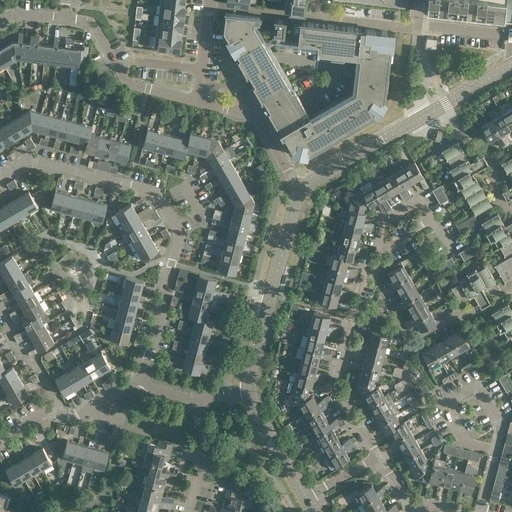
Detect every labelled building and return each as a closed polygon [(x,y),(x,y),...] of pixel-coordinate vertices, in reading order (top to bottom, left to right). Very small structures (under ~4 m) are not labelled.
[(291,10),(303,11),(304,0),(285,0),(284,9),(286,9),(291,10)] [(428,0),(427,13),(437,14),(438,0),(428,0)] [(438,0),(437,14),(446,15),(448,0),(438,0)] [(448,0),(446,15),(456,16),(457,0),(448,0)] [(457,0),(456,16),(465,17),(467,0),(457,0)] [(467,0),(465,17),(475,18),(477,0),(467,0)] [(477,0),(475,18),(485,19),(487,1),(482,0),(477,0)] [(485,19),(495,20),(497,2),(487,1),(485,19)] [(497,2),(495,20),(504,21),(506,3),(497,2)] [(160,3),(159,14),(184,17),(185,6),(184,6),(160,3)] [(280,132),(294,123),(309,115),(256,24),(257,23),(259,23),(260,17),(225,13),(223,31),(229,40),(227,41),(248,77),(254,87),(253,87),(257,93),(258,94),(257,94),(260,100),(261,99),(280,132)] [(182,28),(184,17),(159,14),(158,26),(182,28)] [(274,19),(273,33),(283,34),(285,20),(282,20),(282,19),(282,20),(278,19),(277,19),(274,19)] [(297,44),(317,46),(320,24),(314,23),(307,22),(307,23),(300,22),(297,44)] [(320,24),(317,46),(317,52),(336,54),(340,26),(333,26),(334,25),(327,24),(327,25),(320,24)] [(158,26),(156,35),(181,38),(181,34),(182,34),(182,29),(182,28),(158,26)] [(336,54),(357,56),(360,29),(353,28),(353,27),(347,27),(340,26),(336,54)] [(366,64),(359,64),(356,86),(359,86),(359,88),(355,95),(359,103),(374,113),(377,115),(382,107),(382,106),(378,104),(381,100),(385,102),(386,101),(383,99),(384,98),(385,89),(384,89),(381,88),(382,82),(387,83),(382,82),(383,76),(385,76),(386,77),(388,59),(387,59),(385,59),(386,48),(392,49),(393,39),(392,39),(387,39),(388,33),(390,33),(393,33),(393,34),(394,34),(394,33),(387,32),(387,31),(381,31),(365,29),(364,35),(360,35),(361,28),(360,28),(360,29),(357,56),(358,56),(358,54),(362,55),(363,50),(368,50),(366,64)] [(17,58),(20,59),(22,42),(23,34),(19,33),(18,41),(14,41),(6,45),(15,60),(17,58)] [(22,42),(20,59),(32,60),(35,35),(31,34),(30,43),(22,42)] [(32,60),(44,61),(46,45),(38,44),(39,35),(35,35),(32,60)] [(181,38),(156,35),(154,47),(162,48),(166,49),(166,48),(180,50),(181,38)] [(46,45),(44,61),(55,63),(57,46),(58,38),(54,37),(53,46),(46,45)] [(436,50),(438,39),(426,37),(425,48),(436,50)] [(55,63),(67,64),(70,39),(66,39),(65,47),(57,46),(55,63)] [(70,39),(67,64),(79,66),(80,63),(85,63),(86,56),(80,55),(81,49),(73,48),(74,40),(70,39)] [(15,60),(6,45),(0,48),(0,59),(4,66),(15,60)] [(100,89),(105,86),(103,83),(99,76),(94,78),(100,89)] [(286,134),(282,137),(287,134),(293,144),(291,152),(300,154),(299,154),(305,156),(306,156),(307,156),(308,151),(309,152),(324,143),(324,142),(323,140),(332,134),(335,139),(335,138),(332,134),(337,131),(339,133),(339,134),(355,125),(354,124),(353,122),(358,119),(360,124),(361,123),(358,119),(363,116),(365,118),(365,119),(374,114),(374,113),(359,103),(355,95),(353,96),(351,94),(319,113),(323,119),(310,126),(305,118),(310,116),(309,115),(294,123),(280,132),(276,134),(277,135),(284,131),(286,134)] [(511,108),(502,114),(510,129),(511,128),(511,108)] [(30,110),(24,113),(33,129),(38,130),(43,113),(30,110)] [(24,113),(16,118),(25,134),(33,129),(24,113)] [(52,116),(43,113),(38,130),(48,133),(52,116)] [(491,120),(506,145),(508,144),(509,142),(504,133),(510,129),(502,114),(491,120)] [(63,118),(52,116),(48,133),(58,136),(63,118)] [(6,124),(15,140),(25,134),(16,118),(6,124)] [(73,121),(63,118),(58,136),(68,138),(73,121)] [(481,127),(489,141),(496,137),(502,147),(503,147),(506,145),(491,120),(481,127)] [(82,123),(73,121),(68,138),(77,141),(82,123)] [(77,141),(87,143),(88,143),(90,133),(92,126),(82,123),(77,141)] [(6,124),(0,127),(0,136),(5,145),(15,140),(6,124)] [(148,128),(143,146),(155,149),(159,132),(148,128)] [(155,149),(165,152),(169,134),(159,132),(155,149)] [(191,132),(189,139),(190,140),(187,150),(198,153),(203,136),(191,132)] [(88,143),(87,143),(85,150),(96,153),(100,136),(90,133),(88,143)] [(165,152),(175,154),(179,137),(169,134),(165,152)] [(111,139),(100,136),(96,153),(106,156),(111,139)] [(203,136),(198,153),(207,155),(208,156),(212,138),(203,136)] [(30,137),(27,139),(32,148),(36,146),(30,137)] [(179,137),(175,154),(185,157),(187,150),(190,140),(189,139),(179,137)] [(218,140),(212,138),(208,156),(210,160),(225,151),(218,140)] [(121,141),(111,139),(106,156),(116,159),(121,141)] [(447,159),(462,149),(457,140),(441,150),(447,159)] [(131,144),(121,141),(116,159),(127,161),(131,144)] [(447,159),(452,168),(466,161),(468,159),(462,149),(447,159)] [(215,169),(230,160),(225,151),(210,160),(215,169)] [(471,169),(468,171),(471,175),(488,165),(483,155),(468,164),(471,169)] [(507,172),(509,170),(511,168),(511,156),(501,162),(507,172)] [(236,169),(230,160),(215,169),(220,178),(236,169)] [(423,187),(426,188),(429,186),(424,179),(425,179),(414,161),(403,168),(411,182),(418,178),(423,187)] [(450,169),(455,178),(468,171),(471,169),(468,164),(466,161),(452,168),(450,169)] [(267,172),(263,165),(257,168),(262,176),(267,172)] [(405,186),(411,182),(403,168),(393,174),(407,199),(410,197),(411,195),(405,186)] [(236,169),(220,178),(226,187),(241,178),(236,169)] [(473,179),(471,175),(468,171),(455,178),(452,179),(458,189),(460,187),(460,186),(473,179)] [(393,174),(383,180),(391,194),(397,191),(403,200),(405,200),(407,199),(393,174)] [(460,187),(465,196),(481,187),(475,177),(473,179),(460,186),(460,187)] [(246,187),(241,178),(226,187),(231,196),(246,187)] [(391,194),(383,180),(372,186),(387,211),(389,209),(390,207),(385,198),(391,194)] [(440,185),(435,188),(432,190),(440,203),(448,199),(440,185)] [(372,186),(362,192),(369,205),(370,207),(377,203),(382,212),(384,212),(387,211),(372,186)] [(511,186),(502,192),(507,201),(511,198),(511,186)] [(246,187),(231,196),(236,204),(251,195),(246,187)] [(465,196),(471,205),(486,196),(481,187),(465,196)] [(51,207),(62,210),(66,193),(55,190),(51,207)] [(362,192),(361,190),(350,196),(347,208),(349,209),(363,212),(364,208),(369,205),(362,192)] [(19,197),(28,213),(38,207),(29,191),(19,197)] [(66,193),(62,210),(72,213),(76,196),(66,193)] [(255,202),(251,195),(236,204),(234,209),(251,214),(255,202)] [(72,213),(82,216),(87,199),(76,196),(72,213)] [(491,205),(486,196),(471,205),(476,214),(491,205)] [(19,218),(28,213),(19,197),(10,202),(19,218)] [(82,216),(93,219),(97,201),(87,199),(82,216)] [(107,204),(97,201),(93,219),(103,221),(107,204)] [(10,202),(1,207),(10,223),(19,218),(10,202)] [(122,223),(137,214),(131,204),(116,213),(122,223)] [(0,225),(2,228),(10,223),(1,207),(0,208),(0,225)] [(249,224),(251,214),(234,209),(231,219),(249,224)] [(349,209),(346,220),(373,227),(374,223),(364,221),(366,213),(363,212),(349,209)] [(488,231),(500,224),(503,222),(497,212),(482,222),(487,230),(488,231)] [(122,223),(127,232),(143,223),(137,214),(122,223)] [(456,225),(462,234),(480,224),(474,214),(456,225)] [(249,224),(231,219),(229,230),(246,234),(249,224)] [(346,220),(343,232),(360,236),(362,229),(371,232),(373,227),(346,220)] [(511,222),(503,227),(505,232),(508,231),(511,235),(511,234),(511,222)] [(127,232),(132,241),(148,232),(143,223),(127,232)] [(490,242),(493,240),(492,240),(505,232),(503,227),(500,224),(488,231),(487,230),(484,232),(490,242)] [(243,244),(246,234),(229,230),(226,239),(243,244)] [(508,231),(505,232),(492,240),(493,240),(498,249),(500,248),(499,247),(511,239),(511,237),(511,235),(508,231)] [(132,241),(138,250),(153,241),(148,232),(132,241)] [(343,232),(340,244),(366,251),(367,247),(358,244),(360,236),(343,232)] [(224,249),(241,254),(243,244),(226,239),(224,249)] [(511,239),(499,247),(500,248),(505,256),(511,252),(511,239)] [(158,250),(153,241),(138,250),(143,259),(158,250)] [(0,246),(0,247),(4,254),(10,251),(6,244),(0,246)] [(365,255),(366,251),(340,244),(337,254),(337,255),(349,258),(349,259),(353,260),(355,252),(365,255)] [(473,244),(466,248),(471,256),(477,252),(473,244)] [(471,256),(466,248),(459,252),(464,260),(471,256)] [(221,259),(238,263),(241,254),(224,249),(221,259)] [(114,251),(107,255),(112,263),(119,259),(114,251)] [(333,253),(329,266),(358,274),(359,269),(347,266),(349,259),(349,258),(337,255),(337,254),(333,253)] [(0,262),(0,269),(3,274),(18,265),(12,255),(0,262)] [(511,255),(495,265),(497,269),(506,283),(511,279),(511,255)] [(438,264),(442,272),(456,264),(451,256),(438,264)] [(422,258),(417,261),(420,267),(426,264),(422,258)] [(238,263),(221,259),(218,269),(236,274),(238,263)] [(382,284),(384,288),(408,274),(401,261),(393,265),(395,268),(387,273),(391,279),(382,284)] [(495,270),(491,264),(487,266),(491,273),(495,270)] [(3,274),(8,283),(23,275),(18,265),(3,274)] [(491,273),(487,266),(486,265),(477,270),(476,270),(484,284),(485,286),(495,280),(491,273)] [(326,277),(343,282),(345,274),(357,278),(358,274),(329,266),(326,277)] [(466,273),(467,275),(468,275),(476,288),(480,286),(484,284),(476,270),(477,270),(476,267),(466,273)] [(217,279),(200,274),(197,285),(214,289),(217,279)] [(384,288),(386,292),(395,287),(399,293),(414,284),(408,274),(384,288)] [(8,283),(13,292),(29,283),(23,275),(8,283)] [(468,275),(467,275),(459,280),(460,283),(461,282),(469,295),(472,294),(477,291),(476,288),(468,275)] [(127,276),(124,287),(141,291),(144,281),(127,276)] [(326,277),(323,289),(349,296),(350,291),(341,289),(343,282),(326,277)] [(460,304),(467,300),(470,298),(469,295),(461,282),(460,283),(451,288),(460,304)] [(19,301),(34,292),(29,283),(13,292),(19,301)] [(393,303),(395,307),(419,293),(414,284),(399,293),(402,298),(393,303)] [(197,285),(194,294),(212,298),(214,289),(197,285)] [(480,286),(476,288),(477,291),(472,294),(481,309),(491,303),(480,286)] [(124,287),(121,297),(138,301),(141,291),(124,287)] [(349,296),(323,289),(320,301),(336,305),(338,297),(348,300),(349,296)] [(19,301),(24,310),(39,301),(34,292),(19,301)] [(406,305),(409,311),(425,302),(419,293),(395,307),(397,310),(406,305)] [(194,294),(192,304),(209,309),(212,298),(194,294)] [(138,301),(121,297),(118,307),(136,312),(138,301)] [(38,313),(38,314),(45,311),(39,301),(24,310),(29,319),(38,313)] [(404,321),(406,325),(430,312),(425,302),(409,311),(412,316),(404,321)] [(511,310),(508,303),(492,312),(497,320),(498,321),(511,314),(511,312),(511,310)] [(209,309),(192,304),(189,316),(196,318),(206,320),(206,319),(209,309)] [(118,307),(116,317),(133,322),(136,312),(118,307)] [(311,324),(337,331),(338,326),(328,324),(330,316),(314,312),(311,324)] [(430,312),(406,325),(408,329),(417,324),(420,330),(436,321),(430,312)] [(44,323),(38,314),(38,313),(29,319),(23,322),(29,332),(44,323)] [(500,331),(503,330),(511,324),(511,316),(511,314),(498,321),(497,320),(495,322),(500,331)] [(116,317),(113,327),(130,332),(133,322),(116,317)] [(196,318),(193,327),(210,331),(213,321),(206,319),(206,320),(196,318)] [(470,325),(475,332),(480,329),(475,322),(470,325)] [(29,332),(34,341),(49,332),(44,323),(29,332)] [(311,324),(308,336),(324,340),(326,332),(336,335),(337,331),(311,324)] [(511,324),(503,330),(508,339),(510,337),(511,335),(511,324)] [(130,332),(113,327),(110,338),(127,343),(130,332)] [(193,327),(191,337),(208,342),(210,331),(193,327)] [(79,334),(84,342),(89,339),(87,336),(93,333),(90,328),(79,334)] [(372,330),(369,342),(386,347),(389,335),(388,335),(376,331),(372,330)] [(451,335),(460,351),(463,355),(472,350),(469,345),(470,345),(461,330),(451,335)] [(54,341),(49,332),(34,341),(39,350),(54,341)] [(451,335),(442,341),(451,356),(460,351),(451,335)] [(324,340),(308,336),(304,348),(331,354),(332,349),(322,347),(324,340)] [(208,342),(191,337),(188,348),(205,352),(208,342)] [(442,341),(432,346),(441,362),(451,356),(442,341)] [(366,352),(383,357),(386,347),(369,342),(366,352)] [(441,362),(432,346),(422,352),(431,367),(441,362)] [(188,348),(185,358),(202,363),(205,352),(188,348)] [(304,348),(301,359),(318,363),(320,356),(329,358),(331,354),(304,348)] [(102,352),(92,357),(102,373),(111,367),(102,352)] [(366,352),(363,363),(380,367),(383,357),(366,352)] [(84,362),(93,378),(102,373),(92,357),(84,362)] [(200,373),(202,363),(185,358),(182,369),(200,373)] [(298,371),(329,378),(329,376),(328,373),(316,370),(318,363),(301,359),(298,371)] [(84,362),(75,367),(84,383),(93,378),(84,362)] [(363,363),(361,373),(360,373),(375,377),(377,378),(380,367),(363,363)] [(470,368),(467,364),(461,367),(461,369),(463,372),(470,368)] [(12,366),(6,370),(0,373),(0,380),(2,384),(18,375),(12,366)] [(75,367),(66,372),(75,388),(84,383),(75,367)] [(298,371),(295,382),(295,383),(309,386),(312,387),(314,379),(326,382),(328,381),(329,378),(298,371)] [(75,388),(66,372),(55,379),(64,395),(75,388)] [(362,396),(364,395),(377,387),(374,382),(375,377),(360,373),(361,373),(359,372),(356,385),(362,396)] [(511,387),(511,382),(506,373),(498,377),(506,391),(511,387)] [(2,384),(7,393),(23,384),(18,375),(2,384)] [(451,379),(449,375),(443,378),(442,380),(444,383),(451,379)] [(395,386),(396,389),(404,384),(401,380),(395,384),(395,386)] [(296,405),(298,403),(311,396),(308,391),(309,386),(295,383),(295,382),(293,381),(290,394),(296,405)] [(23,384),(7,393),(13,403),(29,394),(23,384)] [(364,395),(369,405),(385,396),(379,386),(377,387),(364,395)] [(389,393),(385,396),(369,405),(375,414),(394,402),(389,393)] [(298,403),(304,414),(332,398),(330,396),(328,395),(317,402),(313,395),(311,396),(298,403)] [(333,401),(332,398),(304,414),(310,424),(325,416),(321,409),(332,403),(333,401)] [(375,414),(380,423),(396,414),(395,414),(399,412),(394,402),(375,414)] [(401,423),(400,423),(396,414),(380,423),(386,433),(389,430),(401,423)] [(311,438),(316,435),(340,421),(343,419),(342,416),(340,416),(329,422),(325,416),(310,424),(313,429),(308,432),(311,438)] [(389,430),(395,439),(410,430),(415,427),(409,418),(404,421),(404,420),(400,423),(401,423),(389,430)] [(430,428),(433,426),(429,419),(425,421),(428,427),(430,428)] [(340,421),(316,435),(322,445),(337,437),(333,430),(342,425),(340,421)] [(395,439),(400,448),(416,439),(410,430),(395,439)] [(322,445),(328,455),(352,442),(349,438),(341,443),(337,437),(322,445)] [(400,448),(406,458),(421,449),(416,439),(400,448)] [(75,460),(80,443),(67,440),(63,457),(75,460)] [(171,449),(172,444),(159,440),(158,446),(171,449)] [(352,442),(328,455),(324,458),(330,468),(335,466),(347,459),(349,457),(345,451),(354,445),(352,442)] [(90,446),(80,443),(75,460),(85,463),(90,446)] [(144,459),(162,464),(164,459),(168,460),(171,449),(158,446),(148,443),(144,459)] [(95,466),(99,449),(90,446),(85,463),(95,466)] [(52,463),(43,448),(33,454),(42,469),(52,463)] [(109,451),(99,449),(95,466),(105,468),(109,451)] [(424,459),(425,460),(427,458),(421,449),(406,458),(411,467),(424,459)] [(33,454),(24,459),(33,474),(42,469),(33,454)] [(24,459),(16,463),(25,478),(33,474),(24,459)] [(161,470),(162,464),(144,459),(141,471),(148,473),(149,472),(175,479),(176,473),(165,470),(165,471),(161,470)] [(349,462),(347,459),(335,466),(337,469),(349,462)] [(429,481),(429,480),(432,466),(427,464),(425,460),(424,459),(411,467),(410,468),(416,479),(429,482),(429,481)] [(25,478),(16,463),(6,469),(14,485),(25,478)] [(429,481),(439,483),(444,466),(433,463),(432,466),(429,480),(429,481)] [(439,483),(450,486),(454,469),(444,466),(439,483)] [(450,486),(460,489),(464,472),(454,469),(450,486)] [(146,483),(163,488),(165,483),(169,484),(173,486),(175,479),(149,472),(148,473),(146,483)] [(464,472),(460,489),(471,492),(476,475),(464,472)] [(228,482),(227,488),(241,491),(242,486),(228,482)] [(146,483),(143,494),(176,503),(178,498),(166,494),(166,495),(162,494),(163,488),(146,483)] [(357,493),(363,503),(387,489),(385,485),(375,490),(372,484),(357,493)] [(227,488),(225,493),(224,499),(228,500),(227,505),(245,510),(248,499),(239,497),(241,491),(227,488)] [(387,489),(363,503),(367,511),(368,511),(383,504),(380,498),(389,493),(387,489)] [(163,506),(175,509),(176,503),(143,494),(140,505),(158,510),(159,505),(163,506)]
